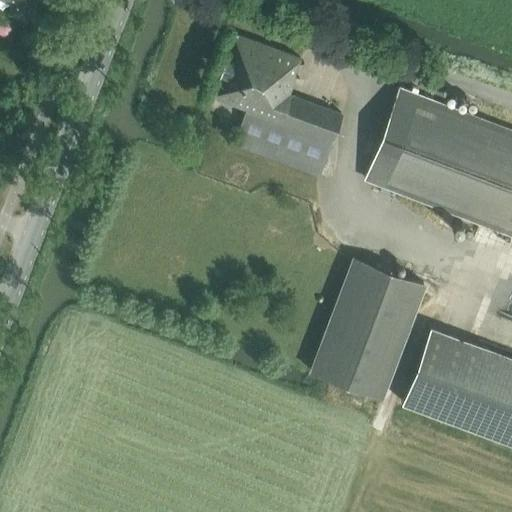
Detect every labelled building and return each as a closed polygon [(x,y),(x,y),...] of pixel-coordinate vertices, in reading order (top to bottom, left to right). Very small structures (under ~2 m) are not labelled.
[(32,10),(35,0),(3,0),(13,3),(9,12),(27,19),(30,10),(32,10)] [(341,112),(287,93),(300,57),(235,33),(212,96),(216,97),(214,101),(227,105),(228,101),(245,108),(233,144),(319,176),(341,112)] [(364,179),(382,185),(511,233),(511,131),(398,89),(364,179)] [(423,282),(354,257),(310,372),(379,398),(383,386),(423,282)] [(511,362),(426,330),(398,405),(511,448),(511,362)]
